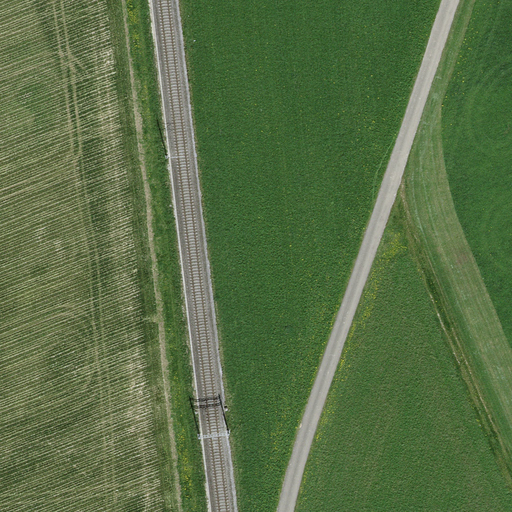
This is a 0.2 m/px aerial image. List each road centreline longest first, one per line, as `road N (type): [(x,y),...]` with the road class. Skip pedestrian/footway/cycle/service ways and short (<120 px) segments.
road 1 (unclassified): [(285,511),(451,0)]
road 2 (track): [(395,169),(430,284),(511,469)]
